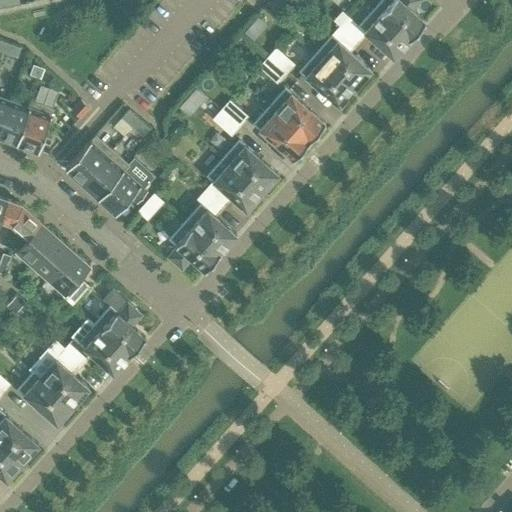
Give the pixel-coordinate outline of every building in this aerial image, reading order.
[(379,0),(373,7),(409,39),(425,21),(411,9),(419,0),(379,0)] [(339,25),(338,27),(356,43),(366,33),(393,57),(409,39),(373,7),(357,25),(341,11),(333,20),(339,25)] [(331,34),(314,53),(354,89),(371,70),(350,51),(356,43),(338,27),(331,34)] [(7,42),(3,52),(17,57),(20,47),(7,42)] [(275,47),(267,57),(285,73),(294,64),(275,47)] [(354,89),(314,53),(298,70),(339,106),(354,89)] [(285,73),(267,57),(259,66),(277,83),(285,73)] [(29,74),(40,78),(44,68),(33,64),(29,74)] [(191,112),(206,93),(197,86),(182,105),(191,112)] [(284,86),(268,105),(308,140),(324,122),(284,86)] [(0,125),(9,100),(0,96),(0,125)] [(0,125),(0,136),(17,143),(32,100),(30,99),(28,107),(9,100),(0,125)] [(71,110),(79,117),(88,106),(80,99),(71,110)] [(229,99),(221,109),(239,125),(247,116),(229,99)] [(32,100),(17,143),(38,151),(38,149),(47,153),(48,152),(49,153),(51,151),(49,150),(61,138),(47,126),(53,108),(32,100)] [(308,140),(268,105),(252,123),(292,158),(308,140)] [(121,117),(131,127),(139,119),(128,109),(121,117)] [(239,125),(221,109),(212,118),(231,135),(239,125)] [(139,119),(131,127),(142,136),(149,128),(139,119)] [(65,168),(82,183),(112,149),(95,134),(67,166),(65,165),(64,166),(66,167),(65,168)] [(238,139),(223,156),(263,191),(278,174),(238,139)] [(82,183),(98,198),(128,164),(112,149),(82,183)] [(212,181),(205,188),(224,205),(231,197),(246,210),(263,191),(223,156),(206,175),(212,181)] [(128,164),(98,198),(115,213),(129,196),(136,203),(147,191),(124,170),(129,164),(128,164)] [(200,202),(185,219),(220,251),(236,234),(215,215),(224,205),(205,188),(196,199),(200,202)] [(137,210),(147,219),(163,201),(153,192),(137,210)] [(15,249),(16,249),(41,221),(21,204),(7,199),(0,216),(0,219),(10,223),(26,237),(15,249)] [(220,251),(185,219),(168,238),(177,245),(167,256),(181,269),(191,258),(204,270),(220,251)] [(16,249),(32,264),(57,236),(41,221),(16,249)] [(32,264),(48,278),(73,250),(57,236),(32,264)] [(73,250),(48,278),(64,293),(62,295),(72,304),(88,285),(79,277),(90,265),(73,250)] [(0,259),(0,272),(3,274),(10,256),(2,253),(0,259)] [(109,305),(93,323),(129,354),(145,337),(131,325),(141,314),(127,301),(117,312),(109,305)] [(73,337),(64,347),(64,348),(82,364),(92,354),(113,373),(129,354),(93,323),(87,317),(71,335),(73,337)] [(29,368),(32,371),(32,370),(72,406),(89,387),(73,374),(82,364),(64,348),(64,347),(54,339),(29,368)] [(32,370),(32,371),(16,388),(56,424),(72,406),(32,370)] [(0,375),(0,391),(1,393),(10,384),(0,375)] [(0,409),(0,442),(22,462),(38,444),(0,409)] [(22,462),(0,442),(0,475),(6,480),(22,462)]
